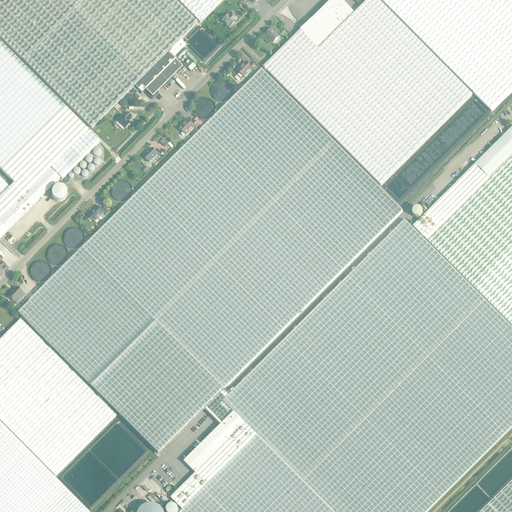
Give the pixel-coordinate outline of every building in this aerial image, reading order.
[(0,0),(0,36),(92,129),(134,86),(168,52),(180,40),(197,23),(173,0),(0,0)] [(176,0),(200,24),(223,0),(252,0),(255,2),(257,0),(176,0)] [(368,0),(354,14),(319,49),(301,31),(263,68),(264,69),(381,186),(473,95),(378,0),(368,0)] [(331,0),(301,31),(319,49),(354,14),(341,0),(331,0)] [(511,0),(380,0),(492,111),(511,91),(511,0)] [(228,15),(222,21),(229,28),(235,22),(234,21),(237,18),(232,14),(229,16),(228,15)] [(265,36),(273,43),(279,37),(272,29),(265,36)] [(180,40),(168,52),(174,58),(184,48),(186,46),(180,40)] [(0,169),(14,184),(10,188),(0,197),(0,219),(50,169),(51,169),(89,131),(63,106),(0,42),(0,169)] [(183,67),(174,58),(168,52),(134,86),(142,94),(145,91),(149,94),(147,95),(152,100),(158,94),(157,93),(183,67)] [(185,57),(180,61),(187,68),(192,64),(185,57)] [(240,73),(236,76),(241,81),(244,77),(244,78),(252,70),(254,71),(253,71),(256,74),(261,69),(258,66),(257,68),(252,63),(249,66),(245,62),(237,71),(240,73)] [(261,70),(18,313),(79,374),(159,455),(205,408),(224,389),(403,212),(399,208),(261,70)] [(129,119),(131,117),(127,113),(123,116),(117,121),(125,129),(130,123),(127,120),(128,119),(129,119)] [(199,126),(194,121),(191,123),(188,120),(179,128),(186,135),(194,127),(196,129),(199,126)] [(511,127),(468,171),(413,227),(511,325),(511,127)] [(50,169),(0,219),(0,223),(1,225),(7,231),(10,228),(61,179),(62,180),(100,143),(89,131),(51,169),(50,169)] [(158,154),(152,149),(143,157),(149,163),(158,154)] [(0,178),(0,197),(10,188),(0,178)] [(106,215),(109,212),(105,208),(102,211),(98,207),(88,216),(95,222),(104,213),(106,215)] [(412,212),(412,213),(412,214),(413,215),(413,216),(414,217),(415,218),(416,218),(417,218),(418,218),(419,218),(420,218),(420,217),(421,217),(422,216),(422,215),(423,214),(423,213),(423,212),(422,211),(422,210),(421,209),(420,209),(420,208),(419,208),(418,208),(417,208),(416,208),(415,208),(414,209),(413,210),(413,211),(412,212)] [(183,510),(180,511),(426,511),(511,427),(511,328),(405,220),(230,395),(228,393),(225,391),(224,389),(205,408),(206,410),(221,425),(184,462),(191,469),(195,473),(190,479),(171,498),(183,510)] [(17,287),(8,296),(14,302),(16,304),(25,296),(23,293),(17,287)] [(20,320),(0,339),(0,421),(55,477),(116,417),(20,320)] [(0,511),(89,511),(0,422),(0,511)] [(173,471),(173,470),(173,469),(172,468),(172,467),(171,467),(171,466),(170,466),(169,466),(168,466),(167,466),(166,466),(165,467),(164,468),(164,469),(164,470),(164,471),(164,472),(164,473),(165,473),(165,474),(166,474),(167,475),(168,475),(169,475),(170,475),(171,474),(172,473),(173,472),(173,471)] [(164,480),(164,479),(164,478),(164,477),(163,476),(162,475),(161,475),(161,474),(160,474),(159,474),(158,475),(157,475),(157,476),(156,476),(156,477),(155,477),(155,478),(155,479),(155,480),(156,481),(156,482),(157,482),(157,483),(158,483),(159,483),(160,483),(161,483),(162,483),(163,482),(164,481),(164,480)] [(174,481),(174,480),(174,479),(174,478),(173,477),(172,476),(171,476),(170,476),(169,476),(168,476),(167,476),(167,477),(166,477),(166,478),(165,479),(165,480),(165,481),(165,482),(166,482),(166,483),(167,484),(168,484),(168,485),(169,485),(170,485),(171,485),(171,484),(172,484),(173,484),(173,483),(174,482),(174,481)] [(184,482),(184,481),(184,480),(183,479),(182,478),(181,477),(180,477),(179,477),(178,477),(177,478),(176,478),(175,479),(175,481),(175,482),(175,483),(176,484),(177,485),(178,485),(179,486),(180,486),(181,486),(182,485),(183,484),(184,483),(184,482)] [(511,511),(511,481),(480,511),(511,511)] [(175,491),(175,490),(175,489),(174,488),(173,487),(172,486),(171,486),(170,486),(169,486),(168,487),(167,488),(166,489),(166,490),(166,491),(167,492),(167,494),(168,494),(169,495),(170,495),(171,495),(173,495),(174,494),(175,493),(175,492),(175,491)] [(152,494),(150,496),(160,506),(162,504),(152,494)]
